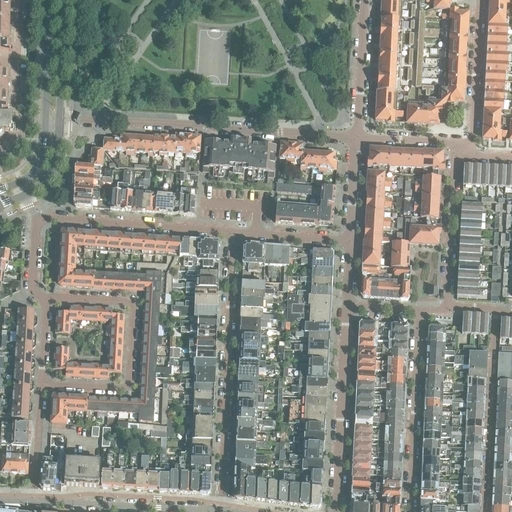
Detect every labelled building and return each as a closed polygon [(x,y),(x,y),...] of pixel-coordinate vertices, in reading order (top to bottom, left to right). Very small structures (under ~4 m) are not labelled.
[(446,0),(426,0),(426,4),(433,5),(433,10),(450,11),(450,10),(451,10),(451,3),(451,0),(446,0)] [(381,1),(381,10),(402,12),(402,2),(381,1)] [(489,3),(489,14),(506,15),(506,4),(489,3)] [(0,7),(0,18),(10,18),(10,8),(0,7)] [(381,10),(380,20),(381,21),(401,22),(401,21),(402,12),(381,10)] [(442,15),(442,20),(448,21),(448,20),(469,21),(469,13),(469,11),(458,10),(451,10),(450,10),(450,11),(450,16),(442,15)] [(489,14),(488,25),(505,26),(506,15),(489,14)] [(0,18),(0,29),(10,30),(10,18),(0,18)] [(447,25),(447,30),(467,31),(468,31),(469,21),(448,20),(448,21),(447,25)] [(381,28),(379,57),(401,58),(403,21),(401,21),(401,22),(381,21),(381,28)] [(488,25),(488,35),(507,36),(507,26),(505,26),(488,25)] [(10,30),(0,29),(0,39),(9,40),(10,30)] [(446,39),(445,40),(467,42),(467,31),(447,30),(446,30),(446,39)] [(488,35),(487,44),(506,45),(507,36),(488,35)] [(0,50),(9,51),(9,45),(9,40),(0,39),(0,50)] [(445,40),(445,50),(466,52),(467,42),(445,40)] [(487,44),(487,54),(506,55),(506,54),(506,45),(487,44)] [(445,50),(444,60),(466,62),(466,52),(445,50)] [(487,54),(486,63),(507,64),(508,54),(506,54),(506,55),(487,54)] [(379,57),(378,92),(398,93),(398,94),(399,94),(400,93),(401,58),(379,57)] [(444,60),(444,71),(445,71),(465,71),(466,62),(444,60)] [(486,63),(486,72),(504,73),(504,74),(507,74),(507,64),(486,63)] [(0,70),(0,80),(8,81),(8,70),(0,70)] [(445,71),(444,80),(465,82),(466,72),(465,71),(445,71)] [(486,72),(485,82),(504,83),(504,74),(504,73),(486,72)] [(0,80),(0,91),(8,92),(8,81),(0,80)] [(444,85),(444,90),(464,91),(465,91),(465,82),(444,80),(444,85)] [(485,82),(485,91),(504,92),(504,83),(485,82)] [(442,90),(441,103),(445,106),(446,104),(454,104),(454,102),(459,102),(463,102),(464,99),(464,91),(444,90),(442,90)] [(485,91),(484,101),(503,102),(504,92),(485,91)] [(377,92),(376,102),(397,103),(398,96),(398,95),(398,94),(398,93),(378,92),(377,92)] [(484,101),(484,110),(501,111),(503,111),(503,102),(484,101)] [(376,102),(376,112),(397,113),(397,103),(376,102)] [(408,107),(407,124),(415,125),(417,125),(418,104),(408,103),(408,107)] [(428,104),(427,124),(434,125),(438,125),(438,124),(438,121),(439,116),(441,116),(442,108),(443,108),(445,106),(441,103),(428,103),(428,104)] [(418,104),(417,125),(419,125),(427,125),(427,124),(428,104),(418,104)] [(484,112),(482,140),(492,140),(492,142),(501,142),(501,138),(507,138),(507,133),(500,132),(501,111),(484,110),(484,112)] [(376,112),(375,121),(383,122),(385,122),(386,122),(386,124),(394,124),(395,118),(396,118),(403,119),(406,119),(406,114),(397,113),(376,112)] [(16,124),(15,124),(12,124),(13,114),(7,113),(7,114),(0,114),(0,131),(15,132),(16,124)] [(176,135),(175,138),(174,155),(175,155),(175,153),(181,153),(180,155),(187,155),(188,136),(176,135)] [(120,136),(120,138),(119,152),(126,153),(126,156),(130,156),(132,137),(120,136)] [(153,136),(153,138),(153,154),(159,154),(159,157),(163,157),(165,137),(153,136)] [(188,136),(187,155),(193,156),(193,153),(199,154),(201,137),(188,136)] [(119,152),(120,138),(113,137),(113,140),(104,139),(104,147),(105,148),(105,151),(119,152)] [(143,138),(132,137),(130,156),(134,157),(134,154),(141,155),(143,138)] [(175,138),(165,137),(163,157),(167,157),(167,155),(174,155),(175,138)] [(143,138),(141,155),(148,155),(148,158),(152,158),(153,154),(153,138),(143,138)] [(230,140),(230,144),(228,170),(235,170),(234,175),(242,176),(242,171),(248,171),(250,145),(251,141),(230,140)] [(228,170),(230,144),(205,142),(202,174),(209,175),(209,168),(215,169),(214,178),(221,179),(222,169),(228,170)] [(290,164),(292,144),(280,143),(279,160),(286,161),(286,164),(290,164)] [(303,145),(292,144),(290,164),(295,164),(295,162),(301,162),(302,152),(303,145)] [(276,147),(250,145),(248,171),(254,172),(253,181),(261,182),(262,172),(267,173),(267,179),(273,180),(276,147)] [(378,166),(379,149),(370,148),(369,160),(368,160),(367,168),(373,168),(373,173),(378,173),(378,166)] [(378,173),(373,173),(367,172),(366,183),(392,184),(392,179),(385,179),(385,173),(378,172),(378,169),(379,169),(379,167),(389,167),(390,149),(379,149),(378,166),(378,173)] [(390,149),(389,167),(389,168),(400,169),(401,151),(390,151),(390,150),(390,149)] [(103,153),(103,152),(100,152),(99,151),(92,150),(91,157),(88,157),(88,167),(94,167),(102,168),(103,153)] [(401,151),(400,169),(411,169),(412,152),(401,151)] [(412,152),(411,169),(422,170),(423,152),(423,151),(423,152),(412,152)] [(415,183),(415,188),(440,189),(440,180),(433,179),(433,169),(434,152),(423,151),(423,152),(422,170),(423,170),(423,169),(432,170),(432,178),(422,177),(422,184),(415,183)] [(301,162),(300,172),(305,172),(305,169),(312,170),(313,153),(302,152),(301,162)] [(443,152),(434,152),(433,169),(433,179),(440,180),(443,180),(444,164),(443,163),(443,152)] [(313,153),(312,170),(318,171),(318,173),(322,174),(324,154),(313,153)] [(336,154),(324,154),(322,174),(327,174),(327,171),(337,172),(337,163),(335,163),(336,154)] [(75,168),(75,176),(100,178),(100,176),(101,168),(102,168),(94,167),(88,167),(77,166),(75,168)] [(471,186),(472,166),(464,166),(463,186),(471,186)] [(472,166),(471,186),(480,187),(481,167),(472,166)] [(481,167),(480,187),(488,187),(489,167),(481,167)] [(489,167),(488,187),(497,188),(498,168),(489,167)] [(506,168),(498,168),(497,188),(505,188),(506,168)] [(110,170),(109,172),(105,172),(105,175),(102,174),(102,176),(100,176),(100,178),(112,179),(113,171),(110,170)] [(131,212),(133,191),(128,191),(128,186),(130,187),(131,176),(131,172),(124,172),(123,185),(121,212),(131,212)] [(143,180),(143,183),(142,204),(141,213),(152,214),(154,192),(149,192),(150,178),(150,173),(145,173),(144,180),(143,180)] [(112,189),(112,179),(100,178),(75,176),(74,186),(100,189),(111,190),(112,189)] [(142,204),(143,183),(139,183),(138,191),(133,191),(131,212),(141,213),(142,204)] [(366,183),(366,192),(385,194),(385,193),(384,193),(384,188),(391,189),(392,184),(366,183)] [(110,200),(110,211),(121,212),(123,185),(117,185),(117,190),(112,189),(111,190),(110,200)] [(163,204),(163,215),(173,216),(175,194),(169,194),(170,185),(165,185),(164,189),(163,204)] [(99,199),(100,189),(74,186),(74,197),(99,199)] [(159,193),(154,192),(152,214),(163,215),(163,204),(164,189),(160,188),(159,193)] [(321,188),(320,208),(319,226),(320,226),(320,225),(332,226),(335,189),(321,188)] [(440,189),(415,188),(414,193),(421,193),(421,199),(439,200),(440,189)] [(180,195),(175,194),(173,216),(183,217),(186,191),(180,190),(180,195)] [(186,191),(183,217),(194,218),(197,191),(186,191)] [(385,194),(366,192),(366,193),(367,193),(366,202),(391,204),(392,199),(384,199),(385,194)] [(99,199),(74,197),(74,206),(75,208),(110,211),(110,200),(99,199)] [(439,200),(421,199),(421,204),(414,203),(414,208),(439,209),(439,200)] [(366,202),(366,213),(383,214),(384,208),(391,209),(391,204),(366,202)] [(286,225),(287,205),(276,204),(275,224),(286,225)] [(287,205),(286,225),(297,226),(298,206),(287,205)] [(462,205),(461,213),(481,214),(482,206),(462,205)] [(298,206),(297,226),(308,227),(309,207),(298,206)] [(320,208),(309,207),(308,227),(319,228),(319,226),(320,208)] [(439,209),(414,208),(413,213),(420,213),(420,219),(426,220),(431,220),(436,220),(436,219),(438,220),(439,209)] [(383,214),(366,213),(365,223),(390,224),(391,219),(383,219),(383,214)] [(461,213),(461,222),(481,223),(481,214),(461,213)] [(410,227),(415,228),(415,221),(405,220),(404,244),(409,244),(410,227)] [(426,228),(420,228),(420,229),(421,229),(420,246),(430,246),(431,220),(426,220),(426,228)] [(431,220),(430,246),(438,247),(439,235),(440,235),(441,228),(435,227),(436,220),(431,220)] [(461,222),(460,230),(480,231),(481,223),(461,222)] [(390,224),(365,223),(365,232),(382,233),(383,228),(390,229),(390,224)] [(409,244),(404,244),(404,249),(409,250),(410,245),(420,246),(421,229),(420,229),(420,228),(415,228),(410,227),(409,244)] [(460,230),(460,239),(480,240),(480,231),(460,230)] [(74,248),(75,232),(65,231),(64,231),(63,232),(62,233),(62,234),(61,247),(74,248)] [(85,249),(87,233),(75,232),(74,248),(76,248),(85,249)] [(382,233),(365,232),(364,243),(381,244),(389,244),(389,239),(382,239),(382,233)] [(97,252),(98,234),(87,233),(85,249),(85,252),(97,252)] [(108,253),(110,235),(98,234),(97,252),(108,253)] [(120,254),(122,235),(110,235),(108,253),(120,254)] [(132,255),(133,236),(122,235),(120,254),(132,255)] [(143,256),(145,237),(133,236),(132,255),(143,256)] [(155,257),(157,238),(145,237),(143,256),(155,257)] [(167,258),(168,239),(157,238),(155,257),(166,258),(167,258)] [(179,258),(180,240),(175,239),(174,239),(173,239),(168,239),(167,258),(171,258),(173,258),(174,258),(177,259),(179,258)] [(480,240),(460,239),(459,247),(479,248),(480,240)] [(188,267),(189,241),(180,240),(179,258),(184,258),(183,267),(188,267)] [(189,241),(188,267),(192,268),(193,259),(196,259),(197,241),(189,241)] [(197,241),(196,259),(196,267),(202,267),(202,269),(207,269),(208,242),(197,241)] [(208,242),(207,269),(213,269),(213,262),(219,263),(219,246),(220,246),(217,243),(208,242)] [(363,243),(362,254),(381,256),(381,244),(364,243),(363,243)] [(253,273),(254,246),(245,245),(243,247),(242,266),(243,266),(243,270),(248,270),(248,272),(253,273)] [(265,247),(254,246),(253,273),(258,273),(259,266),(264,266),(265,247)] [(75,260),(76,248),(74,248),(61,247),(61,259),(75,260)] [(265,247),(264,266),(264,267),(268,267),(268,278),(272,278),(273,247),(265,247)] [(281,248),(273,247),(272,278),(276,278),(277,268),(280,268),(281,248)] [(479,248),(459,247),(459,256),(479,257),(479,248)] [(289,259),(289,250),(289,249),(281,248),(280,268),(284,268),(283,284),(288,284),(288,278),(288,268),(289,259)] [(289,259),(293,260),(301,260),(333,261),(333,254),(331,252),(313,251),(312,256),(297,255),(292,254),(293,250),(289,250),(289,259)] [(0,261),(11,263),(12,252),(9,252),(0,251),(0,261)] [(362,254),(362,267),(380,268),(381,267),(381,256),(362,254)] [(409,257),(391,256),(391,269),(392,269),(408,269),(409,257)] [(459,256),(459,264),(479,265),(479,257),(459,256)] [(75,272),(75,260),(61,259),(60,271),(72,272),(75,272)] [(333,261),(301,260),(301,266),(312,266),(312,269),(332,270),(333,261)] [(11,263),(0,261),(0,272),(7,273),(7,267),(12,268),(12,266),(21,267),(22,263),(16,263),(11,263)] [(459,264),(458,273),(478,274),(479,265),(459,264)] [(380,268),(362,267),(361,275),(370,275),(378,276),(386,276),(386,271),(380,271),(381,268),(380,268)] [(332,270),(312,269),(305,269),(304,273),(303,273),(302,278),(332,279),(332,270)] [(386,271),(386,276),(394,277),(401,277),(410,278),(410,269),(408,269),(392,269),(392,272),(387,272),(387,271),(386,271)] [(153,284),(154,274),(154,272),(154,271),(152,271),(147,270),(147,272),(147,273),(143,273),(142,273),(141,273),(136,273),(136,276),(135,291),(139,292),(141,292),(142,292),(145,292),(153,284)] [(71,288),(72,272),(60,271),(59,280),(59,283),(59,284),(59,285),(60,285),(60,286),(61,286),(61,287),(62,287),(71,288)] [(163,294),(164,274),(161,274),(161,272),(161,271),(156,271),(154,271),(154,272),(154,274),(153,284),(145,292),(145,293),(160,294),(163,294)] [(83,288),(83,272),(75,272),(72,272),(71,288),(83,288)] [(94,289),(95,274),(95,273),(83,272),(83,288),(94,289)] [(114,290),(115,275),(115,272),(105,272),(105,274),(104,290),(114,290)] [(196,281),(218,282),(218,274),(187,273),(187,276),(196,277),(196,281)] [(458,273),(458,281),(478,282),(478,274),(458,273)] [(104,290),(105,274),(95,274),(94,289),(104,290)] [(124,291),(125,275),(115,275),(114,290),(124,291)] [(135,291),(136,276),(125,275),(124,291),(135,291)] [(370,275),(361,275),(360,297),(362,299),(369,300),(370,275)] [(370,275),(369,300),(376,300),(378,276),(370,275)] [(386,276),(378,276),(376,300),(384,300),(386,276)] [(394,277),(386,276),(384,300),(392,301),(394,277)] [(401,277),(394,277),(392,301),(400,301),(401,277)] [(410,278),(401,277),(400,301),(406,302),(409,300),(410,278)] [(332,279),(302,278),(300,278),(300,279),(300,282),(300,283),(311,283),(311,287),(331,288),(332,279)] [(218,282),(196,281),(195,281),(195,285),(181,284),(181,285),(178,285),(172,284),(172,289),(176,289),(186,289),(218,290),(218,282)] [(478,282),(458,281),(457,290),(477,291),(478,282)] [(251,283),(242,282),(242,291),(276,292),(276,288),(274,288),(274,287),(265,287),(265,283),(251,283)] [(331,288),(311,287),(311,292),(298,292),(297,296),(331,298),(331,288)] [(218,290),(186,289),(186,294),(194,294),(194,298),(217,299),(218,290)] [(477,291),(457,290),(457,298),(477,299),(477,291)] [(276,292),(242,291),(241,299),(264,300),(273,301),(287,301),(287,295),(287,293),(283,292),(276,292)] [(163,305),(163,294),(160,294),(145,293),(144,304),(160,305),(163,305)] [(295,296),(293,296),(287,295),(287,301),(287,302),(287,305),(331,307),(331,298),(297,296),(295,296)] [(217,309),(217,299),(194,298),(194,302),(176,302),(176,307),(217,309)] [(273,306),(273,301),(264,300),(241,299),(241,309),(262,310),(268,311),(268,306),(273,306)] [(159,315),(160,305),(144,304),(144,314),(159,315)] [(330,316),(331,307),(287,305),(287,314),(330,316)] [(69,307),(69,313),(69,320),(80,321),(80,306),(77,306),(77,308),(69,307)] [(80,306),(80,321),(90,321),(91,309),(84,308),(84,306),(80,306)] [(98,309),(91,309),(90,321),(101,322),(101,307),(98,307),(98,309)] [(105,308),(101,307),(101,322),(111,322),(112,316),(112,310),(105,309),(105,308)] [(171,311),(171,317),(171,318),(193,319),(217,319),(217,309),(176,307),(171,307),(171,311)] [(262,316),(262,310),(241,309),(240,319),(270,321),(273,321),(277,322),(278,317),(262,316)] [(17,322),(37,323),(37,319),(34,316),(34,311),(17,310),(17,322)] [(55,320),(55,324),(69,324),(69,320),(69,313),(57,313),(57,320),(55,320)] [(158,325),(159,315),(144,314),(143,325),(158,325)] [(287,314),(286,323),(290,323),(305,324),(330,325),(330,316),(287,314)] [(463,314),(462,334),(470,335),(472,315),(463,314)] [(480,316),(472,315),(470,335),(479,335),(480,316)] [(111,322),(110,327),(125,327),(125,324),(123,324),(124,316),(112,316),(111,322)] [(489,316),(480,316),(479,335),(488,336),(489,316)] [(217,319),(193,319),(193,322),(180,322),(179,328),(181,328),(216,329),(217,319)] [(273,324),(273,321),(270,321),(240,319),(240,328),(261,329),(267,329),(267,324),(273,324)] [(508,340),(510,320),(501,320),(500,340),(508,340)] [(37,323),(17,322),(16,332),(33,333),(33,329),(37,326),(37,323)] [(378,333),(378,329),(378,324),(363,323),(362,322),(359,324),(359,332),(378,333)] [(69,324),(55,324),(55,327),(56,327),(56,335),(69,335),(69,324)] [(329,334),(330,325),(305,324),(305,333),(329,334)] [(158,336),(158,325),(143,325),(143,335),(158,336)] [(405,325),(390,325),(390,329),(384,329),(383,333),(408,335),(408,328),(406,325),(405,325)] [(125,327),(110,327),(110,338),(124,339),(124,337),(122,337),(123,331),(125,331),(125,327)] [(456,332),(455,332),(446,332),(446,328),(430,327),(428,328),(428,335),(456,336),(456,332)] [(216,329),(181,328),(180,333),(194,334),(194,339),(216,340),(216,329)] [(240,328),(240,336),(266,337),(267,333),(261,333),(261,329),(240,328)] [(16,332),(16,343),(36,344),(36,341),(33,337),(33,333),(16,332)] [(378,337),(378,333),(359,332),(359,340),(377,341),(378,337)] [(329,334),(305,333),(296,333),(296,337),(309,338),(308,343),(329,344),(329,334)] [(408,335),(383,333),(383,337),(389,338),(388,342),(407,343),(408,335)] [(157,346),(158,336),(143,335),(142,346),(157,346)] [(456,341),(456,336),(428,335),(428,343),(445,344),(445,340),(456,341)] [(266,337),(240,336),(239,344),(260,345),(260,341),(277,342),(277,338),(266,337)] [(124,339),(110,338),(109,350),(122,350),(122,341),(124,341),(124,339)] [(189,344),(189,349),(215,350),(216,340),(194,339),(194,344),(189,344)] [(377,341),(359,340),(358,349),(382,350),(383,346),(377,346),(377,341)] [(383,346),(382,350),(407,352),(407,343),(388,342),(388,346),(383,346)] [(36,344),(16,343),(15,354),(32,355),(32,350),(35,347),(36,344)] [(329,344),(308,343),(308,346),(294,346),(294,352),(295,352),(328,353),(329,344)] [(445,348),(445,344),(428,343),(427,351),(454,353),(455,348),(445,348)] [(269,346),(260,345),(239,344),(239,353),(268,354),(268,350),(269,346)] [(157,357),(157,346),(142,346),(141,356),(157,357)] [(53,356),(53,359),(67,360),(68,349),(55,348),(55,356),(53,356)] [(215,350),(189,349),(189,354),(193,354),(193,360),(195,360),(215,361),(215,350)] [(358,349),(358,357),(376,359),(376,355),(382,355),(382,350),(358,349)] [(109,350),(108,363),(123,364),(123,360),(121,360),(122,350),(109,350)] [(382,350),(382,355),(388,355),(388,359),(407,361),(407,352),(382,350)] [(454,357),(454,353),(427,351),(427,360),(445,361),(445,357),(454,357)] [(328,353),(295,352),(294,356),(301,356),(301,357),(308,357),(307,361),(328,362),(328,353)] [(268,358),(268,354),(239,353),(239,361),(266,363),(265,358),(268,358)] [(460,361),(486,363),(487,354),(469,353),(469,357),(460,357),(460,361)] [(15,354),(14,365),(34,366),(35,362),(31,359),(32,355),(15,354)] [(511,354),(499,354),(498,369),(501,368),(507,368),(511,368),(511,354)] [(156,367),(157,357),(141,356),(141,367),(156,367)] [(358,357),(357,366),(382,367),(382,363),(376,362),(376,359),(358,357)] [(67,360),(53,359),(53,363),(54,363),(54,370),(66,371),(66,364),(67,364),(67,360)] [(388,363),(382,363),(382,367),(406,369),(407,361),(388,359),(388,363)] [(215,361),(195,360),(195,364),(183,363),(182,368),(215,369),(215,361)] [(444,364),(445,361),(427,360),(426,368),(454,370),(454,366),(454,365),(444,364)] [(265,366),(266,363),(239,361),(238,370),(275,371),(275,369),(275,366),(270,366),(270,367),(265,366)] [(296,365),(296,370),(328,371),(328,362),(307,361),(307,366),(296,365)] [(454,361),(454,365),(454,366),(469,366),(468,370),(486,371),(486,363),(460,361),(454,361)] [(123,364),(108,363),(108,366),(109,366),(109,373),(120,374),(121,367),(123,367),(123,364)] [(66,364),(66,371),(65,377),(73,377),(73,379),(76,379),(77,365),(67,364),(66,364)] [(34,366),(14,365),(14,375),(30,376),(31,372),(34,369),(34,366)] [(77,365),(76,379),(80,379),(80,378),(87,378),(87,365),(77,365)] [(98,366),(87,365),(87,378),(94,378),(94,380),(97,380),(98,366)] [(98,366),(97,380),(100,381),(101,379),(108,379),(109,373),(109,366),(108,366),(98,366)] [(357,366),(357,375),(381,376),(381,374),(376,374),(376,372),(381,372),(382,367),(357,366)] [(155,378),(156,367),(141,367),(140,377),(155,378)] [(406,369),(382,367),(381,372),(386,372),(386,376),(406,378),(406,369)] [(215,369),(182,368),(182,373),(194,374),(194,377),(214,377),(215,369)] [(454,374),(454,370),(426,368),(426,376),(444,377),(444,373),(454,374)] [(501,368),(498,369),(498,382),(511,382),(511,368),(507,368),(501,368)] [(275,371),(238,370),(238,378),(259,379),(259,375),(269,376),(269,377),(273,377),(273,376),(275,376),(275,371)] [(328,371),(296,370),(289,370),(289,374),(307,375),(306,379),(327,380),(328,371)] [(486,371),(468,370),(464,370),(464,374),(460,374),(460,378),(467,379),(486,381),(486,371)] [(14,375),(13,386),(33,387),(33,384),(30,381),(30,376),(14,375)] [(381,376),(357,375),(356,383),(381,385),(381,380),(381,376)] [(386,380),(381,380),(381,385),(405,387),(406,378),(386,376),(386,380)] [(443,381),(444,377),(426,376),(426,384),(453,386),(453,384),(453,381),(446,381),(443,381)] [(155,388),(155,378),(140,377),(140,388),(155,388)] [(214,377),(194,377),(194,381),(186,380),(186,381),(180,380),(180,384),(185,385),(214,386),(214,377)] [(238,386),(265,388),(267,388),(267,383),(258,383),(259,379),(238,378),(238,386)] [(327,380),(306,379),(299,379),(299,386),(292,386),(291,388),(300,388),(327,390),(327,380)] [(485,388),(486,381),(467,379),(467,384),(460,384),(453,384),(453,386),(453,387),(485,388)] [(511,382),(498,382),(498,390),(511,390),(511,382)] [(381,385),(356,383),(356,392),(374,393),(374,389),(380,389),(381,385)] [(453,391),(453,387),(453,386),(426,384),(425,392),(443,393),(443,390),(453,391)] [(214,386),(185,385),(185,389),(194,390),(194,393),(214,394),(214,386)] [(381,385),(380,389),(387,390),(386,394),(405,395),(405,387),(381,385)] [(33,387),(13,386),(13,397),(29,398),(29,393),(33,390),(33,387)] [(265,388),(238,386),(237,395),(264,396),(265,388)] [(485,397),(485,388),(453,387),(453,391),(460,391),(460,392),(467,393),(467,397),(485,397)] [(159,394),(160,389),(155,388),(140,388),(139,393),(139,395),(139,397),(159,398),(159,396),(159,394)] [(326,399),(327,390),(300,388),(291,388),(291,394),(306,395),(305,398),(326,399)] [(511,390),(498,390),(497,398),(511,398),(511,390)] [(356,392),(355,400),(380,402),(380,397),(374,397),(374,393),(356,392)] [(443,397),(443,393),(425,392),(425,401),(452,402),(453,402),(453,398),(443,397)] [(214,394),(194,393),(191,393),(190,397),(187,397),(187,398),(183,397),(183,401),(213,402),(214,394)] [(386,398),(380,397),(380,402),(405,404),(405,395),(386,394),(386,398)] [(264,396),(237,395),(237,403),(268,404),(272,405),(272,400),(264,400),(264,396)] [(67,411),(68,397),(56,396),(55,396),(54,397),(54,398),(53,398),(53,399),(53,400),(52,410),(67,411)] [(29,398),(13,397),(12,408),(32,409),(32,406),(29,402),(29,398)] [(77,413),(78,397),(68,397),(67,411),(67,413),(77,413)] [(87,413),(88,398),(78,397),(77,413),(87,414),(87,413)] [(158,424),(159,398),(139,397),(139,401),(138,416),(139,416),(138,423),(139,423),(158,424)] [(485,397),(467,397),(466,401),(458,400),(458,404),(484,406),(485,397)] [(98,413),(98,399),(88,398),(87,413),(98,413)] [(305,398),(305,407),(326,408),(326,399),(305,398)] [(511,398),(497,398),(497,406),(511,406),(511,398)] [(108,414),(109,399),(98,399),(98,413),(108,414)] [(118,415),(119,400),(109,399),(108,414),(118,415)] [(128,415),(129,400),(119,400),(118,415),(128,415)] [(138,416),(139,401),(129,400),(128,415),(138,416)] [(355,400),(355,409),(374,410),(374,407),(380,407),(380,402),(355,400)] [(213,402),(183,401),(180,401),(180,406),(193,406),(193,410),(213,411),(213,402)] [(452,406),(452,404),(452,402),(425,401),(424,409),(442,410),(442,406),(452,406)] [(405,404),(380,402),(380,407),(386,407),(386,411),(404,412),(405,404)] [(268,404),(237,403),(237,411),(257,412),(257,408),(268,409),(268,404)] [(452,406),(452,408),(454,409),(466,409),(466,413),(484,414),(484,406),(458,404),(452,404),(452,406)] [(511,406),(497,406),(496,414),(511,414),(511,406)] [(325,417),(326,408),(305,407),(304,416),(325,417)] [(32,409),(12,408),(11,419),(28,420),(28,415),(32,412),(32,409)] [(374,410),(355,409),(355,418),(379,419),(379,414),(373,414),(374,410)] [(452,417),(452,414),(442,413),(442,410),(424,409),(424,417),(452,419),(452,417)] [(66,425),(67,413),(67,411),(52,410),(52,424),(66,425)] [(213,411),(193,410),(193,414),(182,414),(182,419),(186,419),(213,420),(213,411)] [(237,411),(236,420),(273,422),(273,417),(257,417),(257,412),(237,411)] [(385,415),(379,414),(379,419),(404,421),(404,412),(386,411),(385,415)] [(484,422),(484,414),(466,413),(466,417),(454,417),(452,417),(452,419),(452,421),(484,422)] [(511,414),(496,414),(496,422),(511,423),(511,414)] [(325,426),(325,417),(304,416),(304,423),(304,425),(325,426)] [(451,425),(452,421),(452,419),(424,417),(424,425),(441,426),(446,426),(451,427),(451,425)] [(379,419),(355,418),(354,426),(373,428),(373,424),(379,424),(379,419)] [(212,431),(213,420),(186,419),(186,424),(190,424),(190,430),(212,431)] [(404,421),(379,419),(379,424),(385,424),(385,428),(404,430),(404,421)] [(236,420),(236,431),(256,432),(257,426),(263,427),(263,428),(272,428),(273,427),(273,423),(273,422),(236,420)] [(484,422),(452,421),(451,425),(465,425),(465,430),(483,430),(484,422)] [(511,423),(496,422),(496,431),(511,431),(511,423)] [(1,446),(7,447),(11,447),(20,447),(30,448),(31,426),(2,424),(1,446)] [(441,430),(441,426),(424,425),(423,433),(451,435),(451,431),(446,430),(441,430)] [(304,426),(303,430),(303,435),(304,435),(324,436),(325,426),(304,426)] [(373,428),(354,426),(354,435),(378,436),(378,432),(372,432),(373,428)] [(384,432),(378,432),(378,436),(403,438),(404,430),(385,428),(384,432)] [(166,433),(166,440),(173,440),(174,429),(172,429),(171,429),(167,429),(167,434),(166,433)] [(451,431),(451,435),(451,437),(483,439),(483,430),(465,430),(465,434),(453,433),(453,429),(451,429),(451,431)] [(212,431),(190,430),(189,436),(186,436),(186,441),(212,442),(212,431)] [(256,432),(236,431),(236,442),(270,443),(271,437),(256,437),(256,432)] [(511,431),(496,431),(495,439),(511,439),(511,431)] [(451,439),(451,437),(451,435),(423,433),(423,442),(440,443),(440,439),(451,439)] [(324,445),(324,436),(304,435),(304,439),(293,439),(293,443),(297,443),(324,445)] [(354,435),(353,444),(372,445),(372,441),(378,441),(378,436),(354,435)] [(378,436),(378,441),(384,441),(384,446),(403,447),(403,438),(378,436)] [(483,447),(483,439),(451,437),(451,439),(451,443),(451,446),(457,446),(457,442),(464,442),(464,446),(483,447)] [(511,439),(495,439),(495,447),(511,447),(511,439)] [(186,441),(185,450),(211,451),(212,442),(186,441)] [(270,443),(236,442),(235,451),(256,452),(256,448),(268,449),(268,444),(270,444),(270,443)] [(440,446),(440,443),(423,442),(422,451),(450,452),(450,449),(450,446),(447,446),(440,446)] [(324,445),(297,443),(297,448),(303,448),(303,453),(323,454),(324,445)] [(353,444),(353,453),(377,454),(377,449),(371,449),(372,445),(353,444)] [(384,449),(377,449),(377,454),(402,456),(403,447),(384,446),(384,449)] [(482,455),(483,447),(464,446),(464,450),(450,449),(450,452),(450,454),(482,455)] [(0,473),(10,474),(11,447),(7,447),(6,455),(1,455),(0,455),(0,473)] [(11,447),(10,474),(19,474),(20,457),(19,457),(19,456),(15,455),(15,449),(19,450),(20,447),(11,447)] [(28,475),(30,448),(20,447),(19,450),(20,450),(19,456),(19,457),(20,457),(19,474),(28,475)] [(511,447),(495,447),(494,455),(511,456),(511,447)] [(112,490),(114,469),(115,450),(111,450),(111,456),(107,456),(107,466),(109,467),(108,469),(102,469),(101,489),(102,489),(103,490),(106,490),(108,489),(112,490)] [(114,469),(112,490),(113,490),(114,490),(118,491),(119,490),(124,490),(125,470),(126,451),(119,450),(118,466),(120,468),(120,470),(114,469)] [(165,466),(165,458),(165,457),(165,450),(160,450),(160,462),(159,476),(164,476),(164,472),(168,472),(169,466),(165,466)] [(181,454),(181,458),(211,459),(211,451),(185,450),(185,454),(181,454)] [(125,470),(124,490),(125,490),(126,491),(129,491),(130,491),(136,491),(136,471),(137,452),(131,451),(130,468),(131,470),(125,470)] [(255,457),(256,452),(235,451),(235,459),(267,461),(268,457),(255,457)] [(450,460),(451,457),(450,454),(450,452),(422,451),(422,459),(439,460),(450,460)] [(323,454),(303,453),(303,457),(294,457),(294,456),(289,456),(289,462),(292,462),(323,463),(323,454)] [(377,454),(353,453),(352,462),(371,463),(371,459),(377,459),(377,454)] [(377,454),(377,459),(384,459),(383,464),(402,465),(402,456),(377,454)] [(482,463),(482,455),(450,454),(451,457),(454,457),(454,458),(464,458),(464,463),(482,463)] [(511,456),(494,455),(494,464),(511,464),(511,463),(511,456)] [(58,459),(50,459),(43,458),(40,488),(42,491),(52,491),(60,492),(62,475),(57,475),(58,459)] [(136,471),(136,491),(137,492),(141,492),(142,491),(147,492),(148,470),(149,458),(141,458),(141,471),(136,471)] [(211,459),(181,458),(179,458),(179,463),(185,463),(191,463),(190,467),(195,467),(200,467),(205,467),(211,468),(211,459)] [(267,466),(267,461),(235,459),(235,468),(246,469),(251,469),(254,469),(255,465),(267,466)] [(422,459),(422,468),(439,468),(439,463),(439,460),(422,459)] [(99,488),(101,462),(66,460),(64,486),(66,486),(80,487),(80,486),(84,487),(98,488),(99,488)] [(158,492),(159,476),(160,462),(156,462),(155,467),(159,471),(148,470),(147,492),(149,492),(150,492),(153,493),(154,492),(158,492)] [(323,463),(292,462),(291,466),(302,467),(302,471),(311,472),(322,473),(323,463)] [(371,463),(352,462),(352,471),(376,472),(377,467),(371,467),(371,463)] [(482,463),(464,463),(464,466),(455,466),(455,470),(458,471),(482,471),(482,463)] [(383,467),(377,467),(376,472),(402,474),(402,465),(383,464),(383,467)] [(511,464),(494,464),(494,472),(511,472),(511,468),(511,469),(511,464)] [(168,472),(168,494),(178,494),(180,466),(174,466),(174,472),(168,472)] [(185,466),(180,466),(178,494),(189,495),(189,474),(185,474),(185,466)] [(246,469),(235,468),(233,496),(236,499),(244,500),(246,469)] [(439,477),(439,468),(422,468),(421,476),(439,477)] [(440,468),(439,474),(445,474),(445,477),(449,478),(449,469),(440,468)] [(251,469),(246,469),(244,500),(255,501),(256,480),(251,480),(251,469)] [(283,484),(278,483),(277,504),(288,505),(289,473),(290,471),(284,470),(283,484)] [(376,472),(352,471),(351,480),(370,481),(370,477),(376,477),(376,472)] [(482,471),(458,471),(458,475),(463,475),(463,479),(481,480),(482,471)] [(159,476),(158,492),(158,493),(168,494),(168,472),(164,472),(164,476),(159,476)] [(311,472),(310,479),(310,508),(318,509),(321,507),(322,473),(311,472)] [(376,472),(376,477),(383,477),(383,482),(401,483),(402,474),(376,472)] [(511,472),(494,472),(493,480),(511,481),(511,477),(511,472)] [(266,503),(267,474),(262,473),(262,481),(256,480),(255,501),(266,503)] [(299,507),(300,486),(294,485),(295,473),(289,473),(288,505),(299,507)] [(195,474),(189,474),(189,495),(199,495),(200,474),(195,474)] [(210,493),(210,475),(205,475),(200,474),(199,495),(207,496),(210,493)] [(267,474),(266,503),(277,504),(278,483),(273,482),(273,474),(267,474)] [(439,480),(439,477),(421,476),(421,485),(444,485),(444,480),(439,480)] [(300,486),(299,507),(310,508),(310,479),(305,479),(305,486),(300,486)] [(481,488),(481,480),(463,479),(463,483),(449,482),(449,486),(449,487),(481,488)] [(351,480),(351,489),(375,491),(375,485),(370,485),(370,481),(351,480)] [(511,485),(511,481),(493,480),(493,489),(511,490),(511,485)] [(401,483),(383,482),(375,481),(375,485),(375,491),(401,492),(401,483)] [(449,493),(449,487),(449,486),(444,485),(421,485),(421,493),(448,494),(449,494),(449,493)] [(480,496),(481,488),(449,487),(449,493),(452,493),(452,491),(463,491),(462,495),(480,496)] [(371,494),(375,495),(375,491),(351,489),(350,497),(356,498),(356,497),(366,498),(371,498),(371,494)] [(511,490),(493,489),(493,497),(510,498),(510,494),(511,494),(511,490)] [(375,491),(375,495),(381,495),(381,500),(386,500),(390,500),(389,511),(400,511),(401,492),(375,491)] [(421,493),(420,502),(430,502),(440,503),(449,503),(449,500),(449,494),(448,494),(421,493)] [(480,496),(462,495),(462,496),(463,496),(463,507),(480,507),(480,496)] [(356,498),(350,497),(349,511),(359,511),(360,504),(356,504),(356,498)] [(511,497),(510,498),(493,497),(492,508),(510,509),(510,503),(511,502),(511,497)] [(370,511),(371,498),(366,498),(366,504),(360,504),(359,511),(370,511)] [(371,498),(370,511),(379,511),(380,505),(375,504),(375,498),(371,498)] [(380,505),(379,511),(389,511),(390,500),(386,500),(385,505),(380,505)] [(429,511),(430,502),(420,502),(419,511),(429,511)] [(440,503),(430,502),(429,511),(438,511),(439,509),(440,503)]
